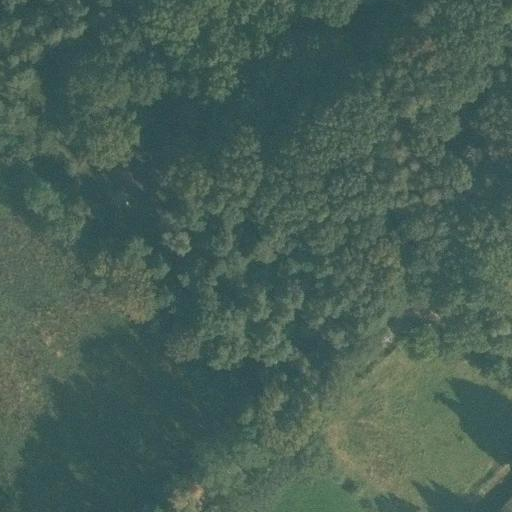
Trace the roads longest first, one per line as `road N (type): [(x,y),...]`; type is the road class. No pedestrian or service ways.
road 1 (unclassified): [(192,511),(418,293)]
road 2 (unclassified): [(511,162),(418,293)]
